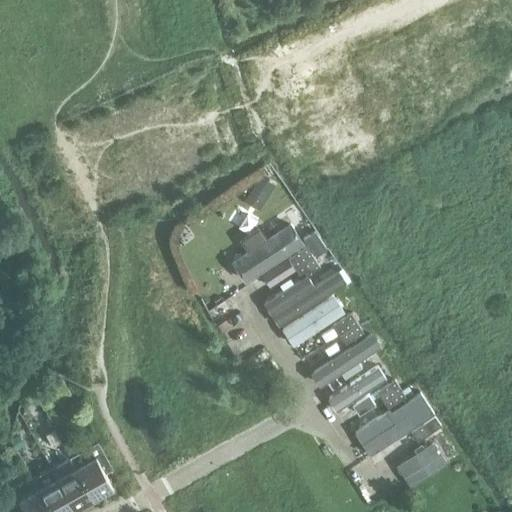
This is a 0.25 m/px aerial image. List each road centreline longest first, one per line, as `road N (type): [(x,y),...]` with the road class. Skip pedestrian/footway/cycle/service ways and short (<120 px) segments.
road 1 (unclassified): [(233,88),(201,88),(122,110),(110,125),(44,160),(25,185)]
road 2 (unclassified): [(25,185),(152,150),(233,88)]
road 3 (residential): [(121,511),(312,402)]
road 4 (unclassified): [(427,0),(233,88)]
road 5 (residential): [(312,402),(239,290)]
